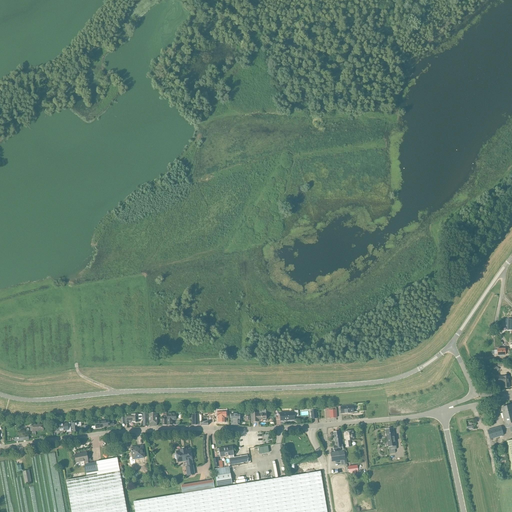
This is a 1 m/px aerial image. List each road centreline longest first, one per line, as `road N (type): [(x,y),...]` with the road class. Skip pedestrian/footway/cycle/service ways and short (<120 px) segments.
road 1 (unclassified): [(0,448),(152,428),(311,426),(442,412)]
road 2 (tertiary): [(450,344),(388,381),(116,392)]
